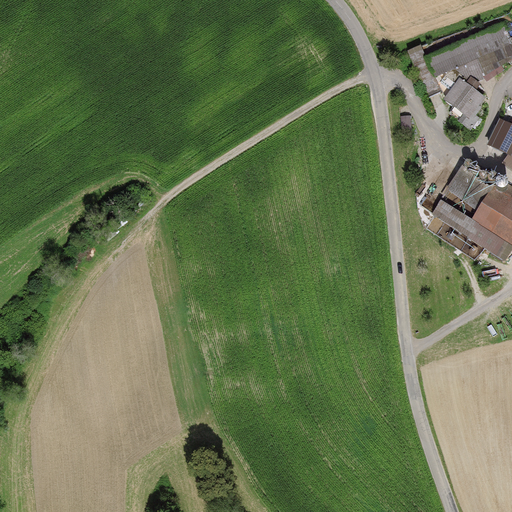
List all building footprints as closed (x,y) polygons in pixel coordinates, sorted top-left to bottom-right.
[(511,45),(501,25),(425,60),(433,80),(452,72),(466,84),(481,80),(511,60),(511,45)] [(433,80),(425,60),(420,48),(406,53),(425,98),(438,92),(433,80)] [(486,97),(459,81),(446,103),(472,119),(486,97)] [(411,116),(401,117),(402,136),(413,135),(411,116)] [(511,172),(511,124),(500,119),(487,146),(508,156),(503,165),(511,172)] [(492,188),(464,168),(448,192),(477,211),(492,188)] [(511,185),(510,184),(503,195),(492,188),(477,211),(472,220),(511,245),(511,185)] [(511,245),(472,220),(442,199),(432,214),(503,262),(511,250),(511,245)]
